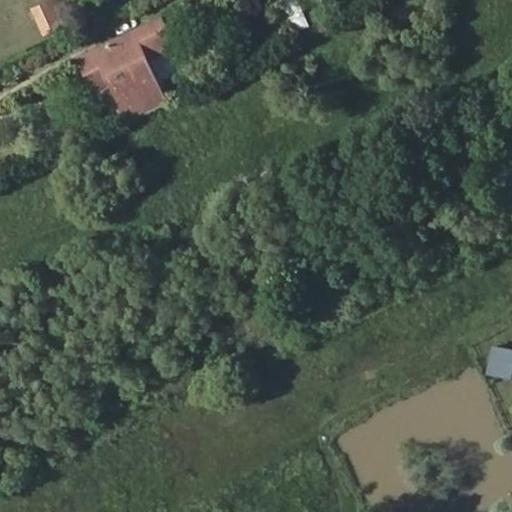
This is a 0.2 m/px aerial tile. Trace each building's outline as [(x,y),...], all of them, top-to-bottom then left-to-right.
[(52,0),(50,0),(34,8),(43,28),(62,20),(52,0)] [(283,0),(296,30),(324,19),(316,0),(283,0)] [(103,54),(128,108),(154,96),(138,61),(177,43),(168,23),(103,54)] [(115,113),(128,108),(103,54),(91,59),(115,113)] [(511,379),(511,348),(495,344),(489,374),(511,379)]
